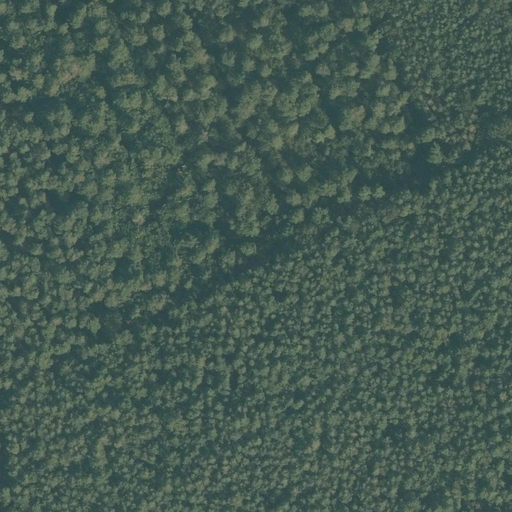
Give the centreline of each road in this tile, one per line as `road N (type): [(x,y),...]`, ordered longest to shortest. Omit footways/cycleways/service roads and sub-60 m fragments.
road 1 (track): [(0,386),(511,132)]
road 2 (track): [(355,0),(440,167)]
